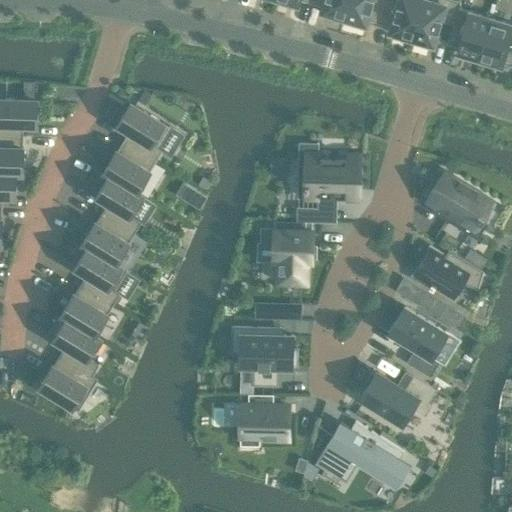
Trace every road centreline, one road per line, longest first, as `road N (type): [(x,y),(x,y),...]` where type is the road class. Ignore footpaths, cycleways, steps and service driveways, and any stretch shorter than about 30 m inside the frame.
road 1 (residential): [(12,356),(27,243),(129,10)]
road 2 (residential): [(417,85),(320,397)]
road 3 (residential): [(417,85),(129,10)]
road 4 (residential): [(129,10),(0,6)]
